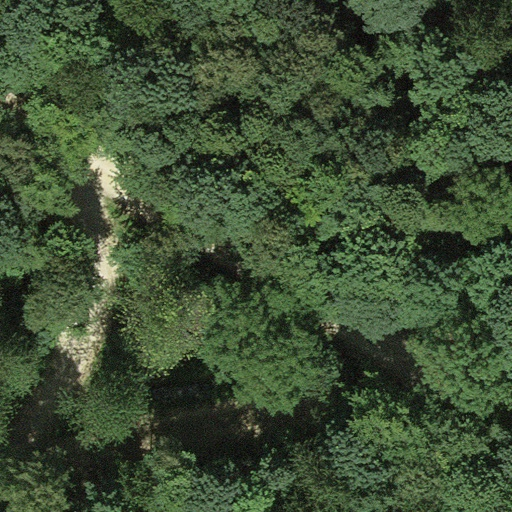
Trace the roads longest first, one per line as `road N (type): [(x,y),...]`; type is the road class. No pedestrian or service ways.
road 1 (track): [(0,127),(511,431)]
road 2 (track): [(0,478),(207,424),(321,415),(511,443)]
road 3 (track): [(74,171),(97,213),(97,289),(72,372),(0,455)]
